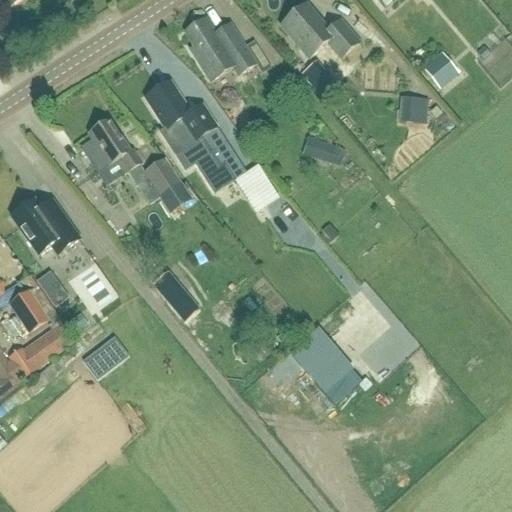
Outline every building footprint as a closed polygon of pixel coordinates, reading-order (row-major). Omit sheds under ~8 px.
[(3,0),(9,9),(22,0),(3,0)] [(340,61),(358,45),(342,26),(330,37),(308,10),(283,32),(310,64),(329,47),(340,61)] [(205,23),(184,37),(193,51),(189,54),(210,86),(232,72),(238,81),(255,70),(233,35),(220,43),(217,38),(215,38),(205,23)] [(458,77),(442,56),(423,72),(439,92),(458,77)] [(170,86),(145,102),(166,134),(160,138),(184,175),(195,167),(215,197),(235,183),(247,176),(217,131),(216,131),(202,109),(190,117),(170,86)] [(419,102),(407,101),(401,101),(399,125),(417,126),(419,102)] [(88,139),(92,144),(81,151),(98,177),(107,171),(119,163),(127,175),(128,175),(137,188),(148,181),(160,200),(171,216),(191,203),(165,163),(145,177),(140,169),(143,167),(133,153),(131,154),(110,124),(88,139)] [(310,161),(330,168),(336,149),(316,143),(310,161)] [(79,244),(62,219),(52,206),(41,214),(34,204),(11,220),(39,259),(52,250),(58,259),(79,244)] [(340,238),(330,227),(321,236),(321,237),(319,239),(327,248),(330,246),(330,247),(340,238)] [(0,296),(10,292),(4,279),(0,281),(0,296)] [(29,296),(10,309),(29,337),(48,324),(29,296)] [(0,403),(22,386),(20,384),(73,347),(60,329),(24,354),(22,353),(9,362),(10,364),(8,365),(7,363),(6,364),(0,354),(0,403)] [(318,340),(293,361),(324,398),(349,376),(318,340)] [(114,341),(83,365),(97,384),(129,360),(114,341)] [(75,365),(60,370),(65,384),(80,378),(75,365)] [(349,376),(324,398),(334,409),(359,387),(349,376)]
